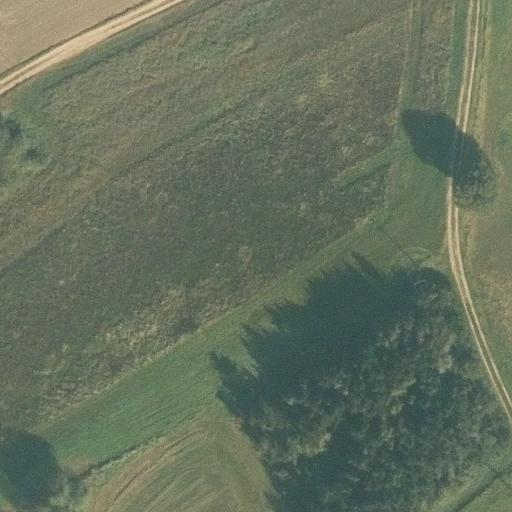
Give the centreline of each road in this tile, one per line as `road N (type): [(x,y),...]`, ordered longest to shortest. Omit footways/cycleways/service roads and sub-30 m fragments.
road 1 (track): [(474,0),(446,239),(469,331),(511,430)]
road 2 (track): [(181,0),(0,84)]
